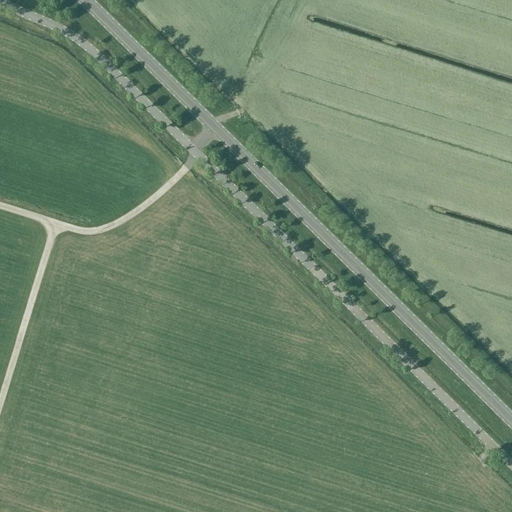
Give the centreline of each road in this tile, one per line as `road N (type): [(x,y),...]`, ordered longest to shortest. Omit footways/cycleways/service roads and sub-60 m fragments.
road 1 (unclassified): [(0,3),(94,54),(511,467)]
road 2 (primary): [(511,422),(85,0)]
